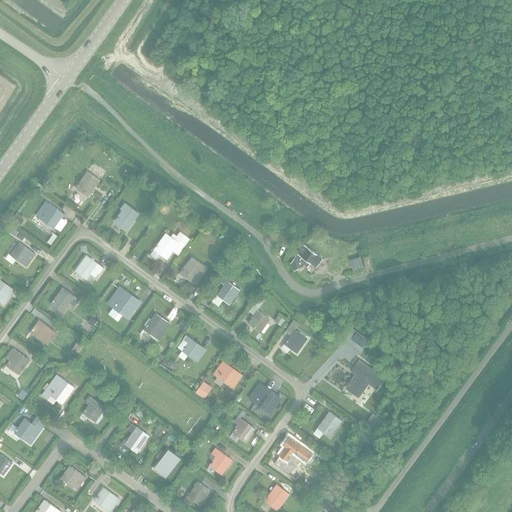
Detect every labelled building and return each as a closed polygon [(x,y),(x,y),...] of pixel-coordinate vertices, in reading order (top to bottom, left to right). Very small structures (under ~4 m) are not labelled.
[(87,171),(75,187),(88,197),(100,180),(87,171)] [(51,205),(41,220),(53,228),(64,214),(51,205)] [(127,205),(115,221),(127,230),(139,214),(127,205)] [(11,220),(20,227),(24,220),(21,218),(23,216),(17,212),(15,214),(11,220)] [(20,232),(17,236),(22,240),(25,235),(20,232)] [(154,250),(166,259),(176,246),(182,251),(190,239),(181,232),(177,237),(174,235),(171,237),(166,233),(154,250)] [(19,243),(10,255),(22,264),(31,252),(19,243)] [(304,265),(306,266),(309,261),(314,265),(320,257),(303,244),(289,262),(293,271),(304,265)] [(208,268),(205,266),(192,257),(180,273),(193,282),(200,272),(203,274),(208,268)] [(360,257),(350,259),(348,260),(349,262),(351,262),(351,265),(361,262),(360,257)] [(102,271),(97,268),(84,258),(72,274),(85,284),(89,278),(94,282),(102,271)] [(240,289),(229,281),(232,277),(224,272),(218,280),(224,284),(223,286),(217,295),(229,304),(240,289)] [(13,289),(10,287),(0,279),(0,301),(4,296),(7,298),(13,289)] [(63,287),(51,304),(64,313),(68,308),(73,311),(81,300),(76,296),(63,287)] [(125,291),(113,308),(126,317),(138,300),(125,291)] [(174,314),(178,307),(173,303),(168,310),(174,314)] [(257,310),(248,322),(261,332),(270,319),(257,310)] [(156,312),(143,329),(156,338),(168,321),(156,312)] [(273,321),(281,327),(286,320),(278,314),(273,321)] [(91,316),(87,322),(92,325),(96,320),(91,316)] [(188,323),(183,319),(178,326),(183,330),(188,323)] [(39,320),(31,332),(43,341),(52,329),(39,320)] [(323,320),(317,328),(324,334),(331,325),(323,320)] [(295,329),(284,344),(297,353),(307,338),(295,329)] [(184,360),(187,355),(194,360),(203,347),(187,336),(184,340),(183,339),(177,347),(182,351),(178,356),(184,360)] [(363,336),(355,348),(360,352),(369,340),(363,336)] [(19,374),(29,359),(13,347),(8,354),(12,357),(6,365),(19,374)] [(59,349),(55,354),(61,359),(61,358),(63,360),(66,356),(64,355),(65,353),(59,349)] [(396,364),(389,355),(384,359),(386,362),(391,368),(396,364)] [(160,364),(165,367),(169,361),(164,358),(160,364)] [(359,397),(369,383),(377,389),(384,378),(359,360),(351,370),(356,374),(346,388),(359,397)] [(226,364),(217,376),(230,386),(239,373),(226,364)] [(7,365),(2,371),(9,376),(13,370),(7,365)] [(50,395),(62,404),(74,388),(57,375),(49,386),(49,385),(41,396),(47,400),(50,395)] [(202,383),(196,391),(196,392),(204,397),(211,389),(202,383)] [(266,387),(255,402),(267,411),(278,396),(266,387)] [(89,404),(83,413),(95,422),(106,407),(90,396),(86,402),(89,404)] [(237,406),(233,412),(240,418),(245,411),(237,406)] [(137,408),(134,412),(140,417),(143,413),(137,408)] [(330,411),(318,427),(330,437),(342,420),(330,411)] [(14,433),(27,442),(30,445),(47,422),(39,416),(35,420),(34,419),(31,423),(25,418),(14,433)] [(239,425),(233,432),(246,441),(255,429),(238,417),(234,422),(239,425)] [(138,452),(149,436),(131,423),(127,429),(133,433),(128,440),(125,438),(121,444),(130,450),(131,448),(138,452)] [(160,425),(155,432),(162,437),(167,430),(160,425)] [(202,437),(212,444),(215,439),(205,432),(202,437)] [(170,433),(167,438),(171,441),(175,436),(170,433)] [(289,437),(284,445),(286,446),(280,455),(287,460),(293,451),(296,453),(306,461),(312,453),(289,437)] [(196,457),(200,451),(195,448),(191,454),(196,457)] [(232,460),(220,451),(216,448),(211,454),(216,457),(209,465),(222,474),(232,460)] [(167,451),(154,469),(167,478),(180,460),(167,451)] [(0,454),(0,472),(3,475),(12,463),(0,454)] [(86,478),(82,475),(70,466),(60,478),(73,488),(79,480),(83,482),(86,478)] [(95,480),(99,475),(90,468),(86,474),(95,480)] [(198,482),(187,496),(200,505),(210,491),(198,482)] [(271,505),(277,510),(289,493),(277,484),(264,501),(260,507),(266,511),(271,505)] [(119,500),(116,497),(103,488),(94,500),(107,509),(112,501),(116,504),(119,500)] [(326,490),(317,502),(331,511),(341,511),(347,505),(326,490)] [(60,511),(57,509),(45,500),(35,511),(60,511)] [(317,503),(310,511),(321,511),(324,508),(317,503)]
